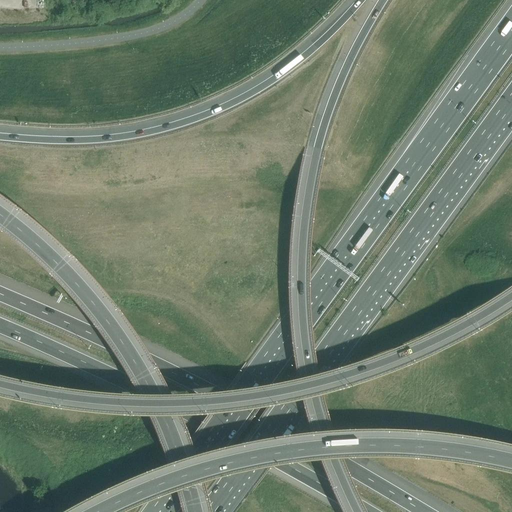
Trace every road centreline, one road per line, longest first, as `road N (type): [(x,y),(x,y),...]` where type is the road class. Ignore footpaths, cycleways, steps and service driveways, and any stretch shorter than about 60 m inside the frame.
road 1 (motorway): [(511,30),(159,511)]
road 2 (motorway): [(383,0),(329,108),(302,239),(310,381),(355,511)]
road 3 (motorway): [(0,384),(106,401),(245,397),(407,352),(511,295)]
road 4 (motorway): [(213,511),(511,105)]
road 5 (motorway): [(423,511),(261,418),(0,294)]
road 6 (motorway): [(511,461),(402,445),(288,451),(178,477),(97,511)]
road 7 (motorway): [(0,325),(180,409),(367,511)]
road 8 (motorway): [(360,0),(284,71),(212,112),(109,139),(0,137)]
road 9 (motorway): [(194,511),(170,435),(123,345),(70,278),(0,215)]
